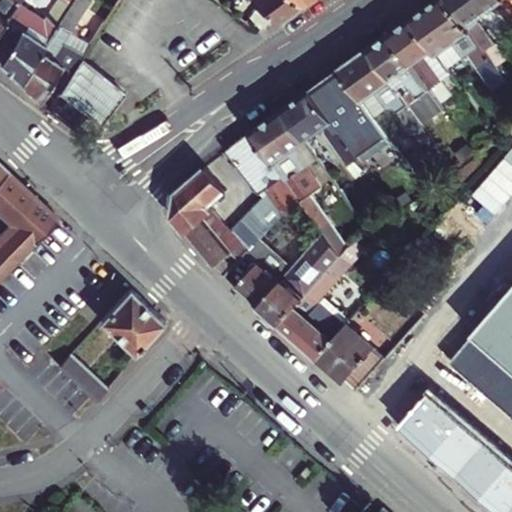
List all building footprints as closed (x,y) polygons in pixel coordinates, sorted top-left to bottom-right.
[(0,0),(0,29),(6,24),(21,0),(0,0)] [(0,57),(23,81),(74,0),(57,0),(46,19),(33,10),(38,2),(35,0),(21,0),(6,24),(0,29),(0,57)] [(89,4),(82,0),(74,0),(23,81),(41,98),(64,63),(55,57),(89,4)] [(302,3),(297,0),(255,0),(280,19),(302,3)] [(502,74),(486,51),(450,0),(435,0),(412,17),(445,63),(448,68),(469,53),(490,82),(502,74)] [(511,0),(450,0),(486,51),(497,44),(489,32),(509,18),(511,22),(511,0)] [(436,69),(445,63),(412,17),(391,32),(431,88),(439,82),(443,80),(436,69)] [(437,97),(431,88),(391,32),(368,48),(424,124),(446,109),(437,97)] [(424,124),(368,48),(339,68),(375,117),(389,107),(396,108),(415,135),(426,127),(424,124)] [(125,94),(80,59),(60,91),(89,113),(102,123),(120,101),(125,94)] [(436,69),(443,80),(452,73),(448,68),(445,63),(436,69)] [(398,148),(375,117),(339,68),(326,78),(297,98),(284,108),(306,140),(324,128),(358,176),(398,148)] [(431,88),(437,97),(445,91),(439,82),(431,88)] [(89,113),(60,91),(50,107),(78,129),(89,113)] [(295,148),(306,140),(284,108),(252,131),(299,199),(324,231),(343,255),(348,249),(350,247),(298,173),(308,166),(295,148)] [(299,199),(252,131),(228,150),(265,197),(252,209),(270,229),(284,214),(299,199)] [(295,148),(308,166),(319,158),(306,140),(295,148)] [(0,178),(8,170),(0,161),(0,178)] [(216,266),(224,273),(250,249),(258,240),(260,238),(270,229),(252,209),(242,218),(233,228),(235,230),(233,232),(224,239),(205,216),(213,209),(215,208),(212,205),(229,190),(207,167),(178,191),(173,215),(216,266)] [(0,278),(58,218),(8,170),(0,178),(0,211),(15,225),(0,241),(0,278)] [(224,239),(233,232),(213,209),(205,216),(224,239)] [(282,278),(250,249),(224,273),(281,323),(343,255),(324,231),(290,269),(282,278)] [(290,269),(258,240),(250,249),(282,278),(290,269)] [(348,249),(358,258),(367,248),(358,241),(350,247),(348,249)] [(320,357),(348,325),(320,300),(325,295),(358,258),(348,249),(343,255),(281,323),(320,357)] [(105,315),(100,320),(135,353),(165,321),(131,288),(105,315)] [(353,319),(325,295),(320,300),(348,325),(349,323),(353,319)] [(511,308),(503,319),(511,326),(511,308)] [(357,390),(387,357),(349,323),(348,325),(320,357),(357,390)] [(511,511),(511,348),(492,333),(400,432),(493,511),(511,511)] [(69,363),(64,368),(98,400),(108,387),(71,352),(64,358),(69,363)] [(69,363),(64,358),(60,363),(64,368),(69,363)] [(308,468),(302,474),(306,477),(311,472),(308,468)]
